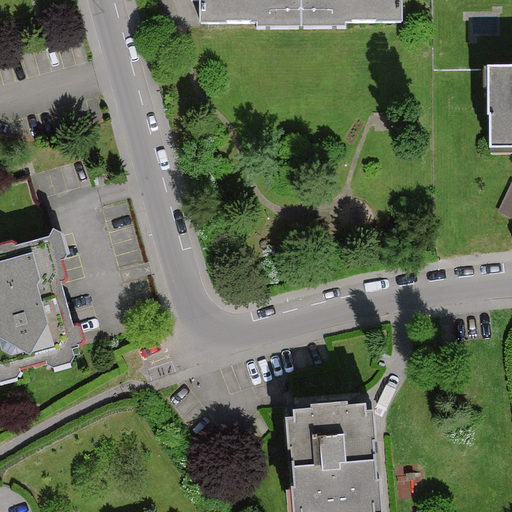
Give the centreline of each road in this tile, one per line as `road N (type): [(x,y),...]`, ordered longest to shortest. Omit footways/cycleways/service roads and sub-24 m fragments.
road 1 (residential): [(207,348),(101,0)]
road 2 (residential): [(207,348),(395,298),(511,281)]
